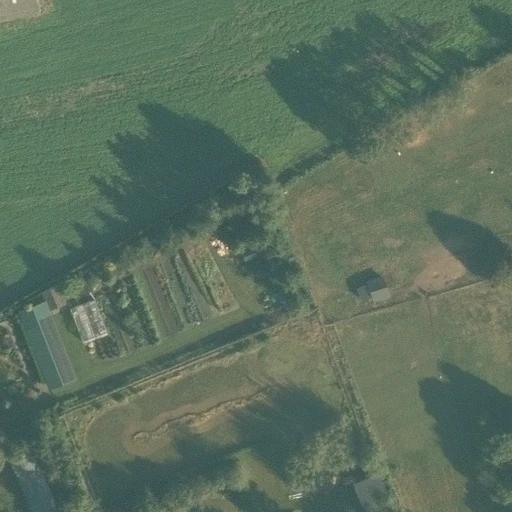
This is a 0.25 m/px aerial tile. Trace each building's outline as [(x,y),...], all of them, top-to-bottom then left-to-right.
[(0,0),(0,17),(40,9),(37,0),(0,0)] [(386,276),(356,282),(360,301),(390,295),(386,276)] [(42,293),(49,311),(67,303),(60,286),(42,293)] [(70,306),(83,341),(107,332),(95,297),(70,306)] [(49,388),(68,381),(75,378),(52,321),(27,331),(34,350),(49,388)] [(6,455),(29,511),(47,511),(56,509),(30,445),(6,455)] [(363,505),(388,496),(380,473),(354,483),(363,505)]
